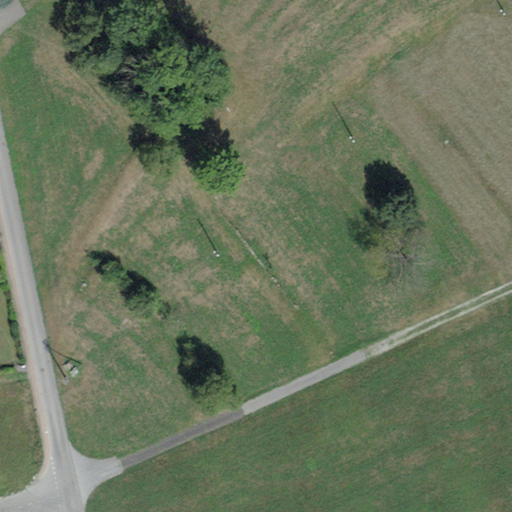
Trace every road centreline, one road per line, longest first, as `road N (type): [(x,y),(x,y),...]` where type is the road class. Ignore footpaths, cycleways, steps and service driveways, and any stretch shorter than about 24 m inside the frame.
road 1 (track): [(68,490),(511,285)]
road 2 (residential): [(68,490),(0,159)]
